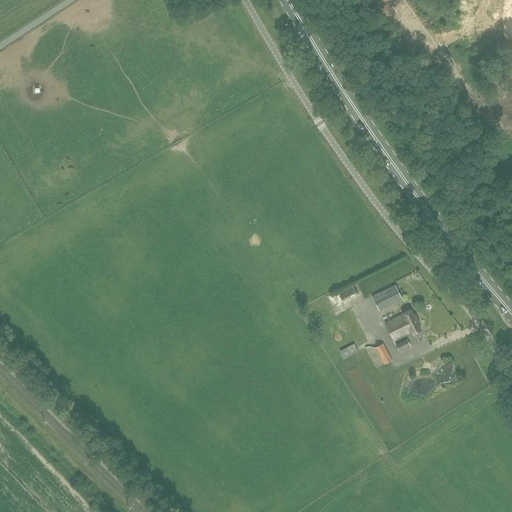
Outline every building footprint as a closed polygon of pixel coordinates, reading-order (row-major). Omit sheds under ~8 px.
[(395,284),(372,296),(379,310),(402,299),(395,284)] [(353,286),(339,294),(344,304),(359,296),(353,286)] [(368,296),(358,301),(360,306),(371,301),(368,296)] [(421,330),(418,324),(420,323),(415,314),(414,315),(411,308),(402,312),(403,314),(385,323),(393,339),(410,331),(412,334),(421,330)] [(407,339),(395,345),(398,350),(410,344),(407,339)] [(384,363),(391,359),(382,343),(375,347),(384,363)] [(339,352),(343,359),(356,351),(353,345),(339,352)]
